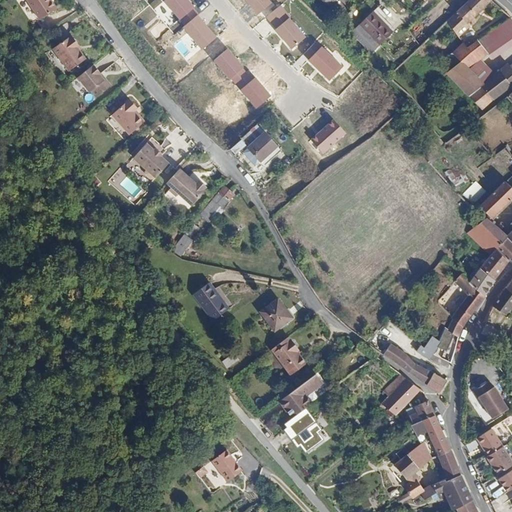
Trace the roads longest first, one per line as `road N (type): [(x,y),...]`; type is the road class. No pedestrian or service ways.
road 1 (residential): [(325,511),(124,274)]
road 2 (residential): [(511,268),(467,340),(454,397),(455,442),(485,511)]
road 3 (residential): [(216,0),(297,83),(301,104)]
